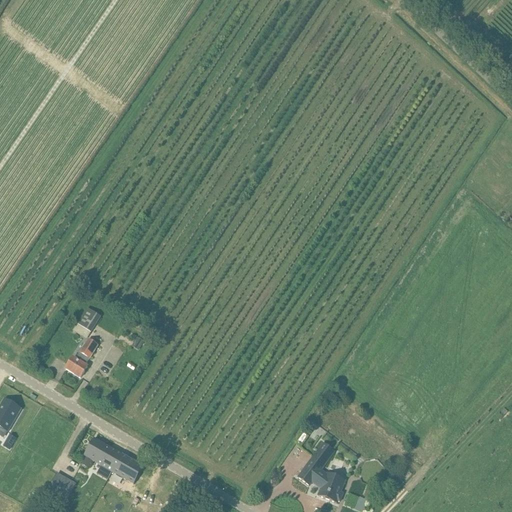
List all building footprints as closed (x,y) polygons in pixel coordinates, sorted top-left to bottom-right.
[(101,318),(87,309),(78,325),(91,333),(101,318)] [(73,359),(72,360),(66,370),(80,379),(88,368),(85,366),(98,347),(88,341),(80,353),(75,360),(73,359)] [(4,400),(0,406),(0,428),(8,433),(22,411),(4,400)] [(10,436),(4,447),(9,450),(16,440),(10,436)] [(134,485),(144,468),(94,440),(84,457),(85,458),(81,465),(88,469),(92,462),(134,485)] [(334,453),(323,445),(298,478),(309,487),(312,483),(321,490),(318,496),(337,504),(338,502),(340,503),(343,494),(341,493),(345,482),(327,475),(326,475),(321,471),(334,453)] [(58,475),(47,493),(65,504),(76,485),(58,475)] [(150,495),(157,485),(153,482),(146,493),(150,495)] [(360,499),(355,511),(357,511),(362,511),(363,511),(365,511),(366,508),(365,507),(367,501),(360,499)]
